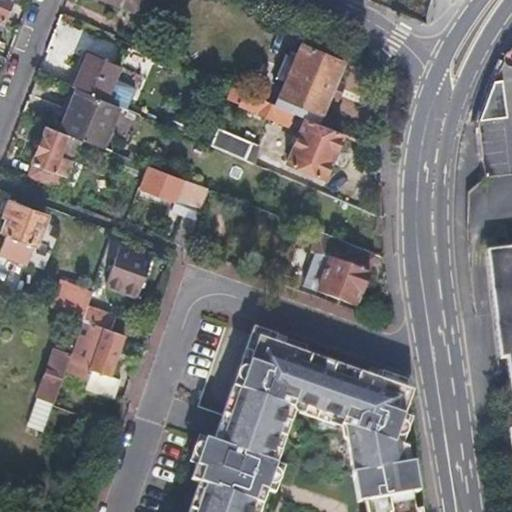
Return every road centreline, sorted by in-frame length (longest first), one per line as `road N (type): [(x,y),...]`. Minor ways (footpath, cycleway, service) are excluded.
road 1 (residential): [(439,360),(185,287),(107,511)]
road 2 (secondary): [(439,63),(424,98),(409,187),(411,240),(439,360)]
road 3 (secondary): [(435,229),(456,105),(511,0)]
road 4 (residential): [(435,229),(439,63)]
road 5 (secondary): [(439,360),(459,511)]
road 6 (residential): [(303,0),(439,63)]
road 7 (secondary): [(439,360),(435,229)]
road 8 (residential): [(0,122),(47,0)]
